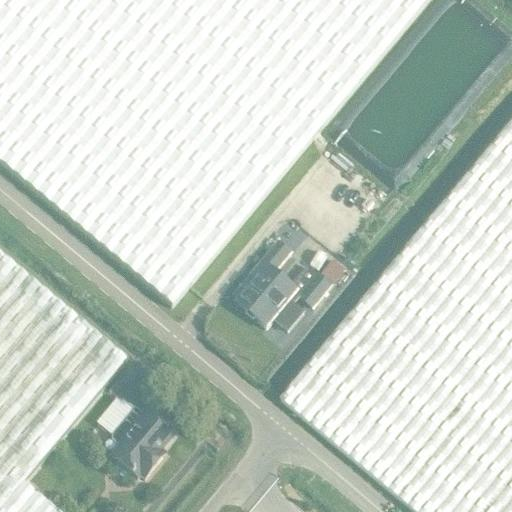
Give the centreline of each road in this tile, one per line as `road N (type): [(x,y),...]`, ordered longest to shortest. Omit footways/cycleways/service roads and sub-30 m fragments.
road 1 (unclassified): [(280,427),(0,191)]
road 2 (unclassified): [(380,511),(280,427)]
